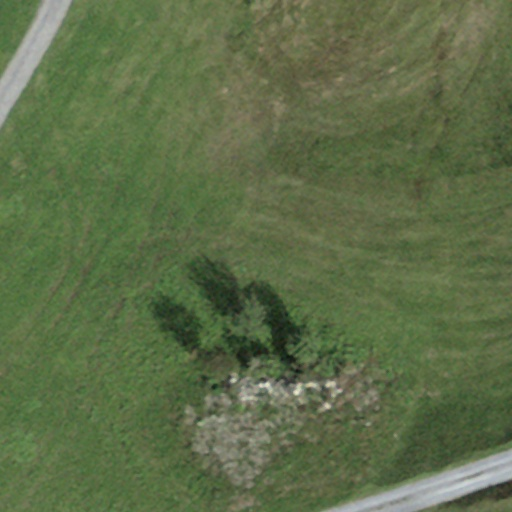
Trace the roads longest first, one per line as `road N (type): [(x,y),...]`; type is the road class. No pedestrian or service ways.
road 1 (track): [(511,451),(281,511)]
road 2 (track): [(0,112),(74,0)]
